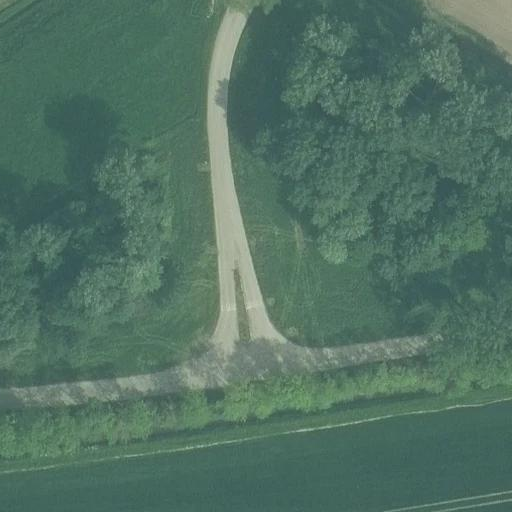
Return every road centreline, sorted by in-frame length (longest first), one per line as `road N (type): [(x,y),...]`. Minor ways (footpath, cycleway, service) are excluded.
road 1 (unclassified): [(249,370),(216,87),(242,0)]
road 2 (unclassified): [(249,370),(511,330)]
road 3 (unclassified): [(249,370),(0,398)]
